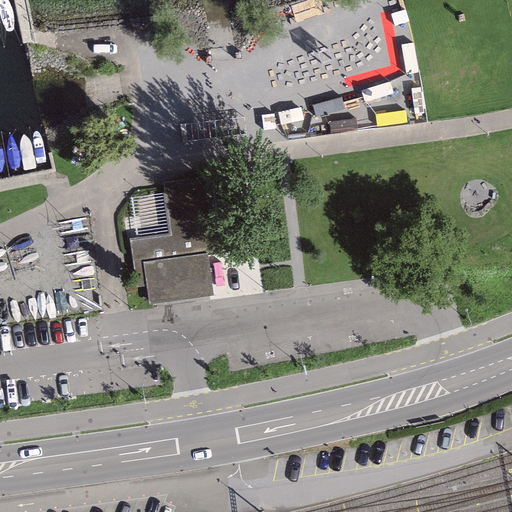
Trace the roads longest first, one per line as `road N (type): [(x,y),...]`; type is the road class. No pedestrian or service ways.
road 1 (primary): [(0,486),(327,434),(511,379)]
road 2 (primary): [(511,348),(289,409),(0,453)]
